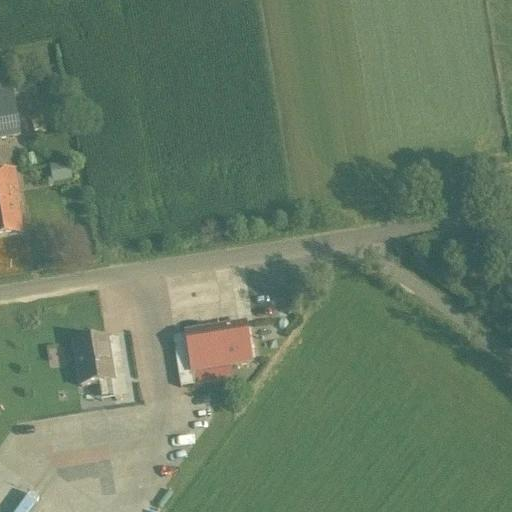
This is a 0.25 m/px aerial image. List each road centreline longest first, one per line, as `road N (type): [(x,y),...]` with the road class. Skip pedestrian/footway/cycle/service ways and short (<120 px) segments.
road 1 (unclassified): [(0,298),(355,237)]
road 2 (unclassified): [(511,353),(355,237)]
road 3 (unclassified): [(355,237),(511,211)]
